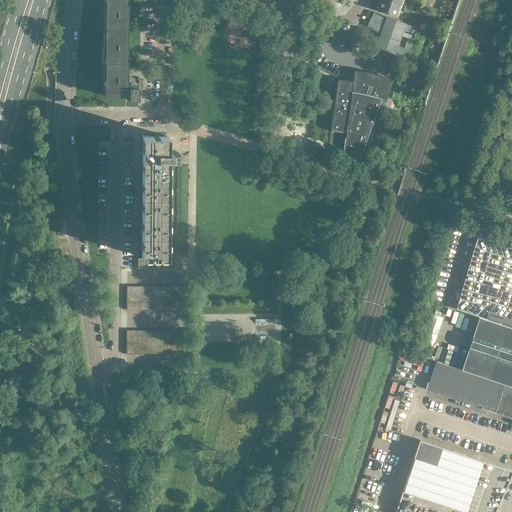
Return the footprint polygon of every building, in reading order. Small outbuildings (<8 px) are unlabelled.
[(103,0),(103,91),(106,91),(106,96),(125,96),(125,93),(129,93),(129,100),(139,100),(139,89),(137,89),(137,86),(130,86),(130,88),(128,88),(129,9),(128,0),(103,0)] [(378,8),(377,9),(396,16),(397,13),(400,6),(382,0),(380,0),(379,3),(378,3),(376,8),(378,8)] [(413,35),(409,34),(411,26),(387,17),(386,19),(373,13),(369,21),(367,27),(381,34),(376,47),(393,53),(392,56),(406,60),(414,39),(412,38),(413,35)] [(331,121),(330,127),(328,137),(333,139),(332,145),(361,162),(394,80),(377,74),(374,73),(370,72),(366,72),(359,71),(354,70),(353,80),(346,79),(337,79),(336,89),(331,121)] [(138,158),(142,158),(143,158),(142,256),(167,256),(168,158),(172,158),(172,159),(178,159),(178,152),(172,152),(172,153),(168,153),(168,137),(143,136),(143,152),(138,153),(138,158)] [(511,246),(479,237),(457,309),(481,317),(511,327),(511,246)] [(138,258),(138,268),(171,268),(171,258),(138,258)] [(456,324),(459,310),(447,307),(444,321),(456,324)] [(444,317),(429,313),(416,351),(431,355),(444,317)] [(470,349),(463,370),(511,386),(511,327),(481,317),(474,337),(475,337),(470,349)] [(437,361),(428,389),(511,416),(511,386),(463,370),(437,361)] [(511,470),(419,440),(395,511),(494,511),(511,472),(511,470)]
